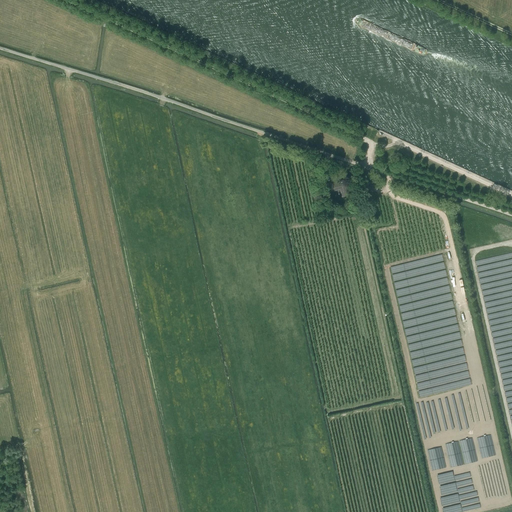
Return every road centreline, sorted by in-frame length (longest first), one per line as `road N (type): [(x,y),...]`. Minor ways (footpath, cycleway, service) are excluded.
road 1 (unclassified): [(367,167),(0,48)]
road 2 (track): [(369,144),(65,0)]
road 3 (unclassified): [(511,215),(367,167)]
